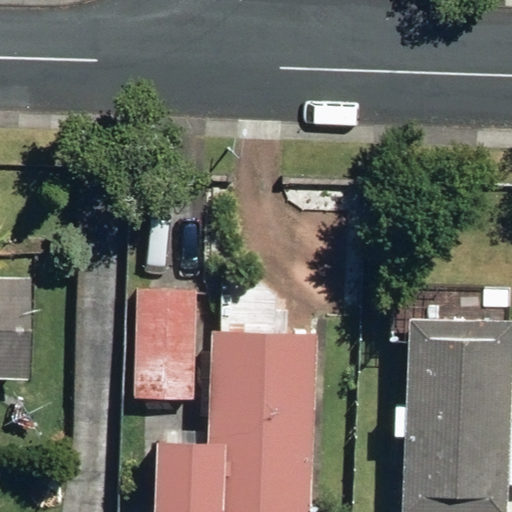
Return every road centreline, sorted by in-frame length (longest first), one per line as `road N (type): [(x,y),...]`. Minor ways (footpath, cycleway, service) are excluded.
road 1 (tertiary): [(245,68),(511,76)]
road 2 (tertiary): [(0,60),(245,68)]
